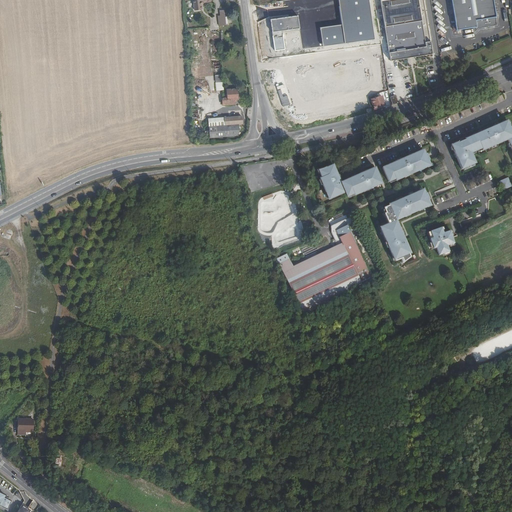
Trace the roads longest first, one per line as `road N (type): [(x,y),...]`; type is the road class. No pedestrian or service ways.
road 1 (secondary): [(252,142),(98,165),(0,213)]
road 2 (secondary): [(0,221),(88,176),(175,159)]
road 3 (secondary): [(175,159),(269,147),(325,129)]
